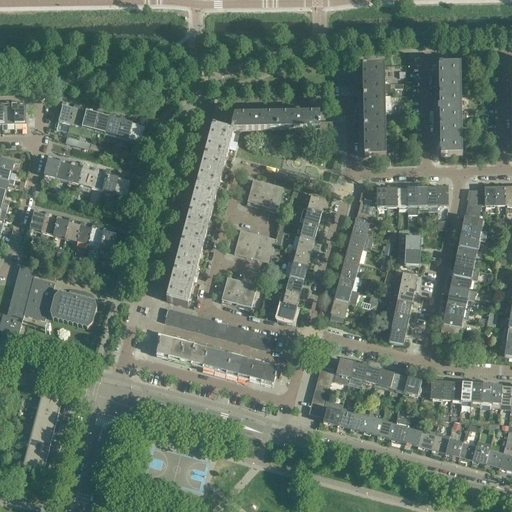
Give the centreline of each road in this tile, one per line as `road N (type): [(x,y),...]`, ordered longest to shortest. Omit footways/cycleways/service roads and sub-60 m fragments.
road 1 (residential): [(309,334),(204,309),(237,164),(345,193)]
road 2 (unclassified): [(511,498),(279,437)]
road 3 (residential): [(135,322),(197,106)]
road 4 (residential): [(351,175),(349,103),(197,106)]
road 5 (residential): [(423,364),(460,173)]
road 6 (residential): [(426,173),(426,58),(500,56)]
road 7 (unclassified): [(279,437),(113,394)]
road 8 (residential): [(124,360),(289,405)]
road 9 (residential): [(300,366),(135,322)]
road 10 (residential): [(309,334),(345,193)]
road 11 (residential): [(0,272),(39,145)]
road 12 (unclassified): [(80,511),(113,394)]
